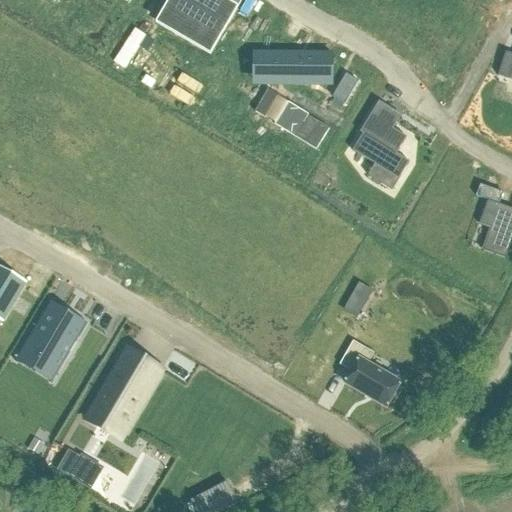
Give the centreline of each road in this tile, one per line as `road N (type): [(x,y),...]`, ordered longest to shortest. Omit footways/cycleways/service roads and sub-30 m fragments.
road 1 (residential): [(0,230),(353,442),(380,481)]
road 2 (residential): [(445,131),(384,62),(278,0)]
road 3 (unclassified): [(511,349),(456,420),(380,481)]
road 4 (residential): [(445,131),(511,12)]
